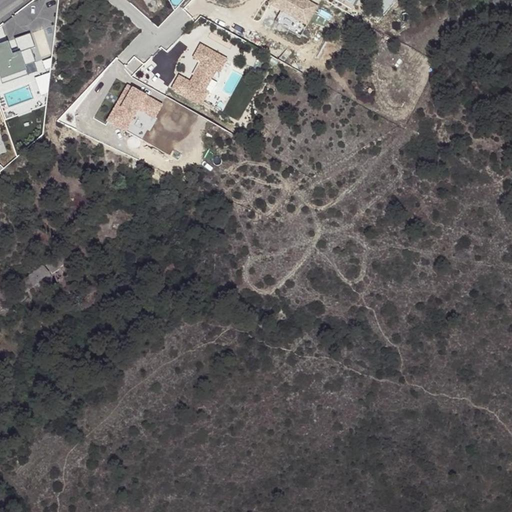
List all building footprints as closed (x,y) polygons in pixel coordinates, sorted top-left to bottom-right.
[(303,0),(269,0),(268,4),(279,10),(274,21),(297,34),(313,5),(303,0)] [(0,43),(0,68),(3,77),(18,72),(16,67),(35,61),(30,47),(19,51),(11,54),(10,50),(8,44),(1,46),(0,43)] [(226,60),(200,46),(193,58),(201,62),(190,83),(183,96),(201,105),(207,93),(204,91),(215,70),(219,72),(226,60)] [(50,71),(39,75),(40,79),(49,76),(50,71)] [(172,89),(183,96),(190,83),(179,77),(172,89)] [(49,85),(38,88),(39,94),(48,92),(49,85)] [(127,87),(108,122),(125,132),(138,110),(146,115),(153,102),(127,87)] [(161,106),(153,102),(146,115),(154,119),(161,106)] [(74,268),(61,252),(45,265),(58,282),(74,268)] [(49,272),(41,264),(17,284),(25,293),(49,272)]
